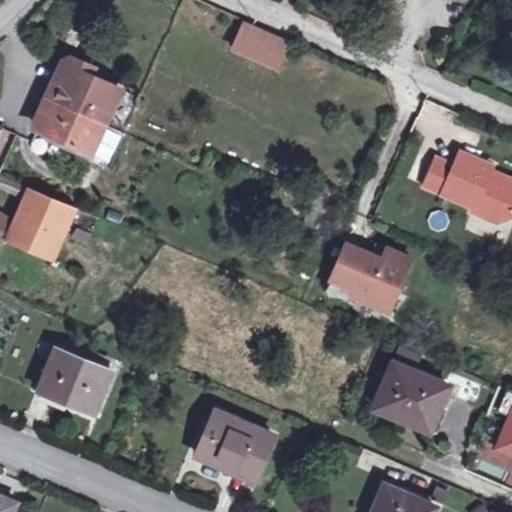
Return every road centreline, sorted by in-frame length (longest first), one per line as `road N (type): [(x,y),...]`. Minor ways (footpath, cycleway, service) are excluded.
road 1 (residential): [(241,0),(511,120)]
road 2 (residential): [(0,441),(176,511)]
